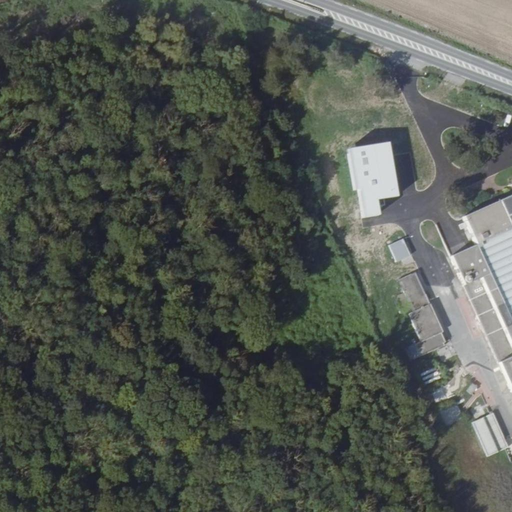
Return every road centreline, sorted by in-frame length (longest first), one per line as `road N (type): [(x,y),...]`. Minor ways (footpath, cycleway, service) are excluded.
road 1 (secondary): [(264,0),(511,92)]
road 2 (secondary): [(511,79),(314,0)]
